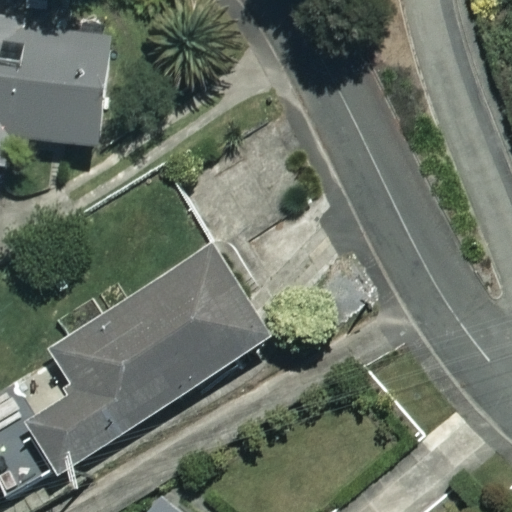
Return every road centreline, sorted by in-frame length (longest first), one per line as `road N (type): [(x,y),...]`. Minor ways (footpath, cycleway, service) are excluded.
road 1 (residential): [(511,367),(476,343),(444,301),(370,153),(277,0)]
road 2 (residential): [(431,0),(511,239)]
